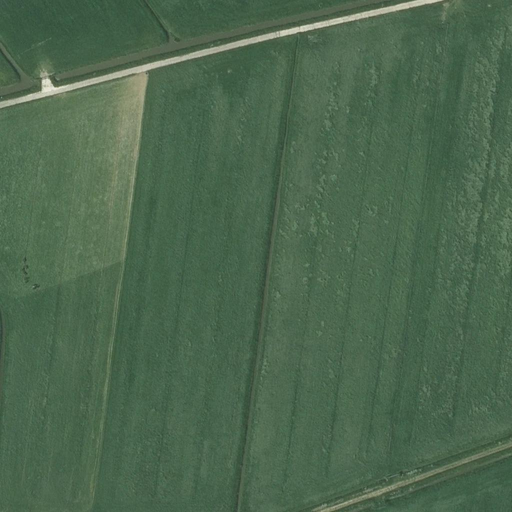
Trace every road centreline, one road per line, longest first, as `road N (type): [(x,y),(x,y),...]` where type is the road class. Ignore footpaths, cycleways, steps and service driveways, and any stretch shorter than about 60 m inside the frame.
road 1 (track): [(0,106),(434,0)]
road 2 (track): [(511,446),(324,511)]
